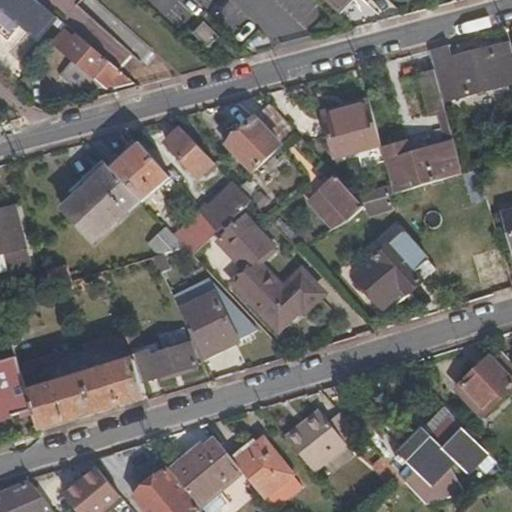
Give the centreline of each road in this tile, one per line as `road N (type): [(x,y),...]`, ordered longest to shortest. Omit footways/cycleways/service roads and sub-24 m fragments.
road 1 (residential): [(0,466),(511,308)]
road 2 (residential): [(511,4),(47,129)]
